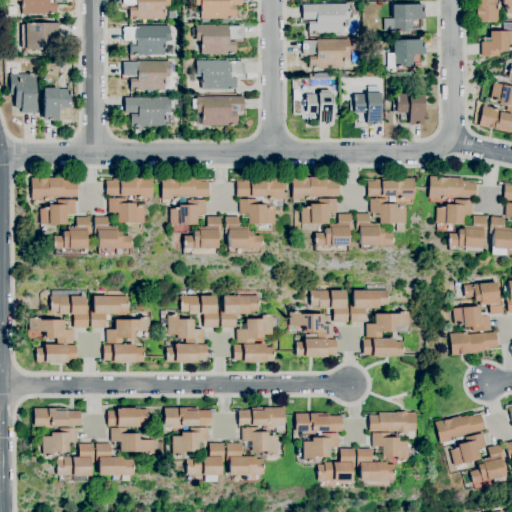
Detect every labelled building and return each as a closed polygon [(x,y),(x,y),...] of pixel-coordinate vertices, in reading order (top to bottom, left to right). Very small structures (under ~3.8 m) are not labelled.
[(56,14),(20,14),(20,0),(48,0),(48,1),(56,1),(56,14)] [(164,20),(128,20),(128,7),(136,7),(136,5),(123,5),(123,4),(122,4),(122,0),(169,0),(169,6),(164,6),(164,20)] [(235,19),(200,19),(200,6),(195,6),(195,3),(191,3),(191,0),(241,0),(241,5),(228,5),(228,6),(235,6),(235,19)] [(475,23),(474,14),(475,14),(475,5),(474,5),(474,0),(494,0),(494,4),(496,4),(496,6),(497,6),(497,10),(496,10),(496,22),(475,23)] [(511,14),(505,14),(505,9),(504,9),(504,6),(504,5),(501,5),(501,0),(511,0),(511,14)] [(342,35),(336,35),(336,33),(307,33),(307,22),(315,22),(315,19),(301,20),(301,4),(348,4),(348,20),(344,20),(344,33),(342,33),(342,35)] [(399,32),(394,32),(392,32),(392,20),(390,20),(390,5),(423,4),(423,19),(418,19),(419,27),(411,27),(411,32),(399,32)] [(52,50),(25,50),(25,48),(21,48),(21,25),(25,25),(25,23),(58,23),(58,38),(48,38),(48,40),(52,40),(52,50)] [(480,56),(479,42),(481,42),(488,41),(488,31),(502,31),(501,23),(511,23),(511,47),(511,48),(507,48),(507,51),(497,51),(497,56),(480,56)] [(235,54),(200,54),(200,41),(195,41),(195,25),(227,25),(227,26),(240,26),(240,28),(241,28),(241,38),(240,38),(240,39),(228,39),(228,42),(235,42),(235,54)] [(133,60),(129,60),(129,52),(126,52),(126,46),(128,46),(128,44),(135,44),(135,40),(123,40),(123,39),(122,39),(122,28),(123,28),(123,27),(137,27),(137,26),(169,26),(169,42),(164,42),(164,55),(133,55),(133,60)] [(343,69),(308,69),(308,56),(315,56),(315,54),(302,54),(302,53),(301,53),(301,42),(302,42),(302,41),(316,41),(316,40),(348,39),(348,55),(343,55),(343,69)] [(385,68),(385,53),(391,53),(391,40),(423,40),(423,55),(418,55),(419,63),(412,63),(412,67),(394,67),(394,68),(385,68)] [(232,90),(200,90),(200,76),(195,76),(195,60),(227,60),(227,61),(240,61),(240,63),(242,63),(242,73),(241,73),(241,75),(230,75),(230,78),(236,78),(236,89),(232,89),(232,90)] [(164,90),(129,90),(129,78),(136,78),(136,75),(123,75),(122,63),(137,63),(137,61),(169,61),(169,77),(164,77),(164,90)] [(35,113),(20,113),(21,108),(14,108),(14,95),(9,95),(9,74),(35,74),(35,110),(35,113)] [(511,112),(505,111),(506,106),(497,104),(497,105),(488,103),(492,83),(511,87),(511,112)] [(380,125),(365,125),(365,123),(357,123),(357,113),(352,113),(352,94),(364,94),(364,93),(366,93),(366,87),(377,87),(377,92),(380,92),(380,125)] [(57,120),(42,120),(42,88),(57,88),(57,89),(69,89),(70,108),(66,108),(66,116),(57,116),(57,120)] [(317,125),(317,121),(309,121),(308,113),(305,114),(304,94),(316,94),(316,93),(319,93),(318,90),(329,90),(329,93),(331,93),(332,125),(317,125)] [(422,125),(407,125),(407,120),(399,120),(399,113),(395,113),(395,94),(422,94),(422,125)] [(236,125),(201,125),(201,112),(196,112),(196,109),(191,109),(191,99),(195,99),(195,97),(242,96),(242,111),(229,112),(229,114),(236,114),(236,125)] [(165,126),(130,127),(130,114),(137,114),(137,113),(123,113),(123,97),(170,97),(170,99),(173,99),(173,108),(170,108),(170,113),(165,113),(165,115),(163,115),(163,120),(165,120),(165,126)] [(510,133),(497,130),(493,129),(493,128),(490,128),(478,126),(481,106),(493,108),(497,108),(496,111),(511,114),(511,130),(510,130),(510,133)] [(445,199),(428,198),(429,176),(461,178),(461,181),(468,181),(468,183),(475,183),(474,198),(445,197),(445,199)] [(30,200),(30,178),(47,178),(47,177),(62,177),(62,182),(76,182),(76,197),(49,197),(49,200),(30,200)] [(160,199),(160,177),(193,177),(193,180),(200,180),(200,182),(207,182),(207,197),(181,197),(181,199),(160,199)] [(291,199),(291,178),(308,178),(308,177),(324,177),(324,180),(337,180),(337,197),(313,197),(313,199),(291,199)] [(133,198),(133,196),(118,196),(105,196),(105,180),(118,180),(118,178),(136,178),(136,179),(140,179),(139,178),(151,178),(151,198),(133,198)] [(413,199),(394,199),(394,196),(380,196),(380,197),(366,197),(366,181),(373,181),(373,179),(380,179),(380,178),(413,178),(413,199)] [(282,199),(264,200),(264,197),(249,197),(235,197),(235,181),(243,181),(243,180),(249,180),(249,181),(264,181),(264,180),(282,180),(282,199)] [(511,201),(502,201),(503,185),(511,185),(511,184),(511,201)] [(143,223),(116,223),(116,213),(107,213),(107,198),(123,198),(123,203),(134,203),(134,207),(136,207),(136,205),(139,205),(139,207),(143,207),(143,223)] [(273,224),(246,224),(246,214),(238,214),(238,199),(256,199),(256,204),(265,204),(265,208),(273,208),(273,224)] [(326,224),(308,223),(308,224),(299,224),(299,208),(304,208),(304,207),(308,207),(308,204),(317,204),(317,199),(335,199),(335,214),(327,214),(326,224)] [(402,231),(395,231),(395,224),(377,223),(377,214),(368,214),(368,199),(387,199),(386,204),(395,204),(395,208),(397,208),(397,206),(400,206),(400,208),(404,208),(404,224),(402,224),(402,231)] [(461,225),(434,223),(435,207),(439,207),(440,205),(445,206),(445,204),(452,204),(453,199),(471,201),(470,216),(462,215),(461,225)] [(47,225),(38,225),(38,209),(42,209),(42,208),(46,208),(46,209),(47,209),(47,205),(47,202),(51,202),(51,205),(56,205),(56,200),(74,200),(74,215),(65,215),(65,225),(47,224),(47,225)] [(190,233),(184,233),(184,225),(177,224),(177,225),(168,225),(168,209),(173,209),(173,207),(176,207),(176,209),(177,209),(177,205),(186,205),(186,200),(205,200),(205,213),(203,213),(203,215),(196,215),(196,225),(190,225),(190,233)] [(347,246),(328,246),(328,245),(313,246),(313,233),(322,233),(322,228),(327,228),(327,224),(334,224),(334,223),(336,223),(336,214),(349,214),(350,232),(347,232),(347,246)] [(382,246),(376,246),(357,246),(357,231),(354,231),(354,214),(368,214),(368,223),(370,223),(370,224),(377,224),(377,228),(382,228),(382,232),(391,232),(391,245),(382,245),(382,246)] [(480,251),(463,250),(463,246),(462,246),(462,247),(446,246),(447,233),(457,234),(457,229),(461,229),(462,225),(471,226),(472,216),(485,217),(484,234),(480,234),(479,247),(481,247),(480,251)] [(85,253),(72,253),(72,249),(67,249),(61,249),(51,249),(51,236),(61,236),(61,232),(66,231),(66,228),(72,228),(72,226),(74,226),(74,217),(88,217),(88,234),(85,234),(85,249),(85,253)] [(130,249),(96,249),(96,234),(93,234),(93,217),(106,217),(106,226),(109,226),(109,227),(115,228),(115,231),(120,231),(120,236),(130,236),(130,249)] [(192,249),(192,248),(182,248),(182,236),(192,236),(192,231),(196,231),(196,227),(203,227),(203,226),(206,226),(205,217),(219,217),(219,234),(216,234),(216,248),(197,248),(197,249),(192,249)] [(261,248),(251,248),(227,248),(227,234),(223,234),(223,217),(237,217),(237,226),(239,226),(239,227),(246,227),(246,231),(251,231),(251,236),(261,235),(261,248)] [(511,249),(509,249),(509,250),(490,248),(491,234),(488,234),(489,217),(503,218),(502,228),(511,228),(511,232),(511,249)] [(489,314),(488,304),(479,305),(479,301),(474,302),(474,297),(464,298),(463,285),(496,282),(498,297),(501,296),(502,313),(489,314)] [(347,322),(332,322),(332,309),(329,309),(318,308),(318,306),(309,306),(309,290),(329,291),(329,290),(345,290),(344,303),(347,303),(347,322)] [(364,322),(349,322),(349,303),(352,303),(352,290),(387,291),(387,306),(379,306),(379,309),(367,309),(367,308),(364,308),(364,322)] [(88,328),(72,328),(72,315),(58,315),(58,312),(49,312),(49,296),(69,296),(85,296),(85,310),(88,310),(88,328)] [(105,328),(90,328),(90,310),(92,310),(92,296),(107,296),(128,296),(128,312),(119,312),(119,314),(108,314),(108,315),(105,315),(105,328)] [(218,328),(202,328),(202,314),(201,314),(188,315),(188,312),(179,312),(179,296),(199,296),(215,296),(215,309),(218,309),(218,328)] [(235,328),(220,328),(220,309),(222,309),(222,296),(237,296),(258,296),(258,311),(249,311),(249,314),(238,314),(235,314),(235,328)] [(472,332),(471,326),(463,327),(462,324),(453,325),(452,309),(478,306),(479,316),(487,316),(488,316),(490,330),(472,332)] [(332,338),(304,338),(304,335),(307,335),(307,334),(315,334),(315,332),(302,332),(302,325),(288,325),(288,312),(298,312),(298,314),(323,314),(323,324),(332,324),(332,338)] [(399,329),(399,333),(394,333),(394,332),(392,332),(381,332),(381,338),(365,338),(365,324),(374,324),(374,314),(398,314),(398,312),(409,312),(409,325),(406,325),(406,326),(402,326),(399,329)] [(253,343),(235,343),(235,329),(245,329),(245,319),(260,319),(260,315),(271,315),(271,335),(263,335),(263,338),(253,339),(253,343)] [(202,343),(184,344),(184,339),(175,339),(175,335),(166,335),(166,316),(177,316),(177,319),(193,319),(193,329),(202,329),(202,343)] [(72,344),(56,344),(56,338),(43,338),(43,332),(28,332),(28,318),(39,318),(39,320),(63,320),(63,330),(72,330),(72,344)] [(122,344),(105,344),(105,330),(114,330),(114,320),(139,320),(139,318),(149,318),(149,331),(133,331),(133,338),(122,338),(122,344)] [(450,356),(448,334),(466,332),(466,335),(495,332),(497,349),(482,350),(482,352),(476,352),(476,353),(469,354),(469,353),(458,354),(458,355),(450,356)] [(322,358),(308,358),(308,357),(303,357),(303,356),(294,357),(294,342),(303,342),(303,339),(326,339),(326,340),(335,340),(335,355),(325,355),(325,357),(322,357),(322,358)] [(371,357),(371,355),(362,355),(362,339),(393,339),(393,342),(402,342),(402,357),(371,357)] [(63,363),(43,363),(43,362),(35,362),(35,348),(44,348),(44,345),(66,344),(66,345),(76,345),(76,361),(66,361),(66,363),(63,363)] [(115,363),(111,363),(111,361),(102,361),(102,345),(111,345),(111,344),(134,344),(134,348),(143,348),(143,362),(134,362),(134,363),(131,363),(115,363)] [(192,363),(177,363),(174,363),(174,362),(165,362),(165,348),(173,347),(173,344),(196,344),(196,345),(205,345),(205,361),(196,361),(196,363),(192,363)] [(260,363),(241,363),(241,361),(232,361),(232,345),(241,345),(241,344),(264,344),(264,347),(273,347),(273,362),(264,362),(260,362),(260,363)] [(276,428),(265,428),(265,426),(252,426),(237,426),(237,410),(250,410),(250,408),(257,408),(257,407),(262,407),(262,408),(284,408),(284,426),(276,426),(276,428)] [(41,428),(41,426),(33,426),(32,408),(54,408),(60,408),(60,409),(67,409),(67,411),(79,411),(79,426),(67,426),(52,426),(52,428),(41,428)] [(116,427),(116,426),(106,426),(106,411),(115,411),(115,408),(119,408),(138,408),(138,411),(147,411),(147,421),(138,421),(138,427),(116,427)] [(183,428),(171,428),(171,426),(163,426),(163,408),(177,408),(197,408),(197,411),(210,410),(210,426),(197,426),(183,426),(183,428)] [(407,435),(395,435),(395,432),(368,432),(368,416),(377,416),(377,413),(395,413),(395,412),(406,412),(406,413),(414,413),(414,431),(407,431),(407,435)] [(302,433),(302,431),(294,432),(294,413),(321,413),(321,414),(328,414),(328,416),(341,416),(341,432),(327,432),(327,431),(313,432),(313,433),(302,433)] [(438,443),(433,422),(442,420),(442,421),(451,419),(450,418),(459,416),(459,417),(465,415),(465,416),(472,415),(472,416),(479,414),(483,430),(456,437),(456,439),(438,443)] [(276,455),(266,455),(266,451),(250,451),(250,441),(241,441),(241,428),(258,427),(258,432),(267,432),(267,436),(276,436),(276,455)] [(51,456),(41,456),(41,437),(49,437),(49,433),(58,433),(58,428),(76,428),(76,442),(67,442),(67,452),(51,452),(51,456)] [(154,453),(149,453),(149,452),(119,452),(119,442),(109,442),(109,428),(126,428),(126,433),(138,433),(138,440),(154,440),(154,453)] [(182,456),(171,456),(171,436),(180,436),(180,433),(190,433),(190,428),(207,428),(207,442),(197,442),(197,452),(182,452),(182,456)] [(312,461),(302,461),(302,442),(311,442),(311,438),(321,438),(321,433),(337,433),(337,447),(328,447),(328,457),(312,457),(312,461)] [(407,461),(396,461),(396,457),(381,457),(381,447),(371,447),(371,433),(388,433),(388,438),(398,438),(398,442),(407,442),(407,461)] [(452,466),(449,450),(453,449),(452,448),(456,447),(456,449),(458,449),(457,444),(465,442),(464,438),(481,433),(485,447),(477,449),(479,459),(461,463),(452,466)] [(132,475),(113,475),(113,476),(97,476),(97,462),(94,463),(94,444),(109,443),(109,457),(112,457),(124,457),(124,460),(132,459),(132,475)] [(220,476),(202,476),(202,475),(185,475),(185,459),(192,459),(192,457),(208,457),(208,443),(222,443),(222,462),(220,462),(220,476)] [(246,475),(227,476),(227,462),(225,462),(225,443),(239,443),(239,457),(255,457),(255,459),(262,459),(262,475),(246,475)] [(70,476),(70,475),(54,476),(54,460),(61,460),(61,457),(70,457),(77,457),(77,444),(92,444),(92,463),(89,463),(89,476),(70,476)] [(471,484),(468,472),(477,469),(476,465),(481,464),(480,460),(489,458),(486,448),(499,445),(503,462),(500,463),(504,476),(503,476),(504,480),(500,481),(499,477),(481,482),(480,482),(471,484)] [(316,481),(316,465),(323,465),(323,462),(339,462),(338,449),(353,449),(353,468),(350,468),(350,481),(316,481)] [(359,481),(358,468),(356,468),(356,449),(370,449),(370,462),(376,462),(376,463),(386,462),(386,465),(393,465),(393,481),(359,481)]
